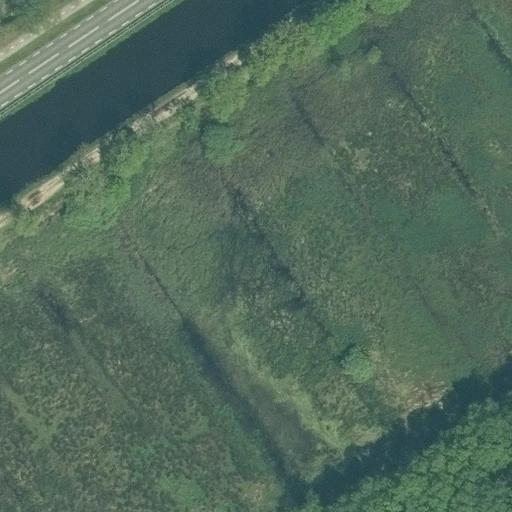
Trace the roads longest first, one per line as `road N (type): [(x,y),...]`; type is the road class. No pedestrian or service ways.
road 1 (track): [(0,220),(330,0)]
road 2 (primary): [(0,91),(138,0)]
